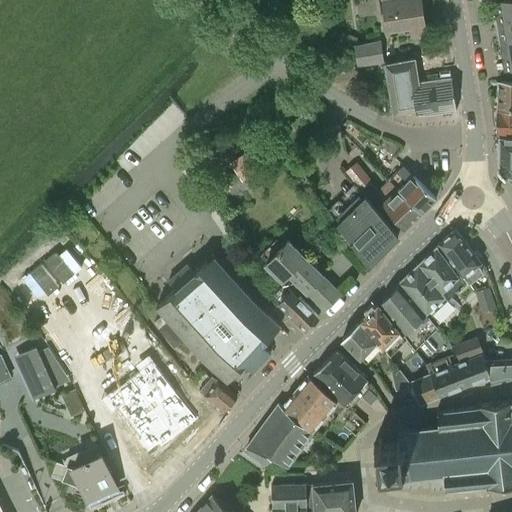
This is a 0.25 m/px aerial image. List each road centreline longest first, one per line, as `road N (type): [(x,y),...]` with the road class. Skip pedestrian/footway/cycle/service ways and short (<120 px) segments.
road 1 (secondary): [(154,511),(323,330),(470,190)]
road 2 (residential): [(216,0),(366,118),(414,138),(474,136)]
road 3 (residential): [(399,417),(358,449),(360,463),(362,475),(413,507)]
road 4 (secondary): [(474,136),(455,0)]
